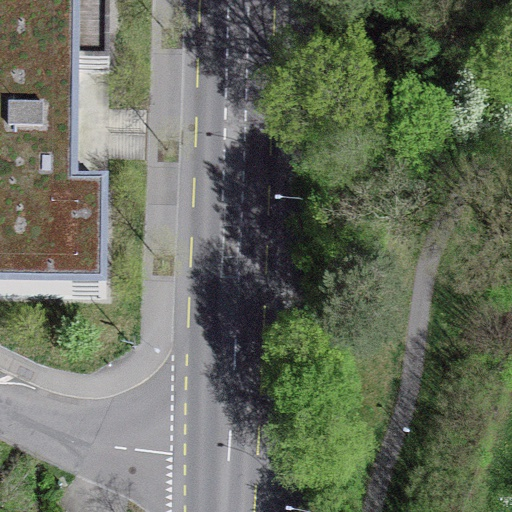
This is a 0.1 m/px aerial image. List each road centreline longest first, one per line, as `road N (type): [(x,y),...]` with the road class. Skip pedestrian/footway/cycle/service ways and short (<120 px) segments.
road 1 (tertiary): [(238,0),(230,461)]
road 2 (residential): [(230,461),(107,447),(0,407)]
